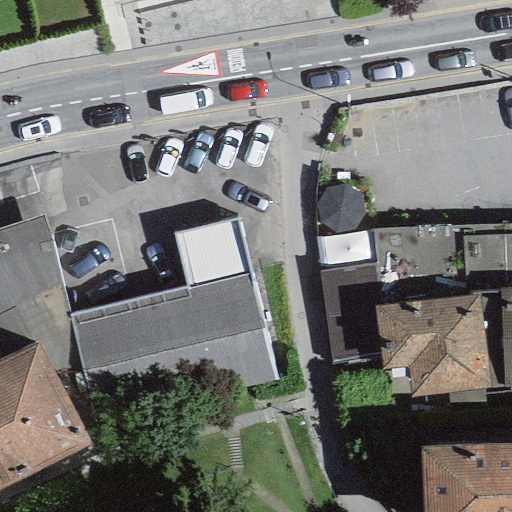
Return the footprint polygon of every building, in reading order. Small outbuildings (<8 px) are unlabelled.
[(51,373),(81,364),(72,323),(70,315),(51,237),(44,217),(0,229),(0,360),(34,343),(51,373)] [(185,288),(70,315),(72,323),(81,364),(95,424),(275,382),(237,220),(173,235),(185,288)] [(375,266),(318,273),(329,362),(380,356),(374,308),(381,307),(375,266)] [(511,290),(500,291),(504,389),(511,388),(511,290)] [(381,307),(374,308),(380,356),(382,371),(406,368),(409,398),(488,389),(477,296),(381,307)] [(0,360),(0,492),(91,446),(51,373),(34,343),(0,360)] [(511,511),(511,449),(422,451),(423,511),(511,511)]
